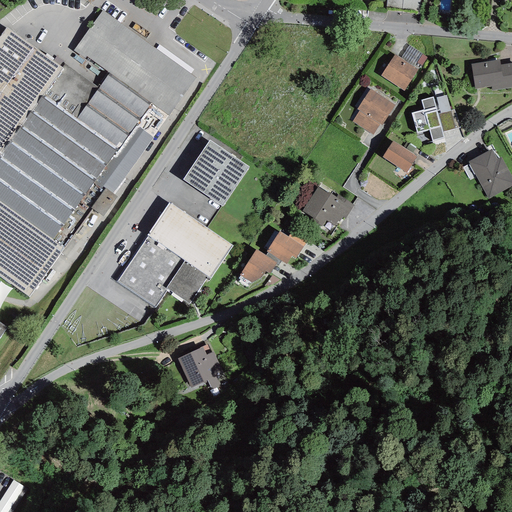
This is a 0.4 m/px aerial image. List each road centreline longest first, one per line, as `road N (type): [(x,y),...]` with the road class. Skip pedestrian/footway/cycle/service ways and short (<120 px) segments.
road 1 (residential): [(511,113),(297,279),(228,313),(72,365),(0,416)]
road 2 (residential): [(0,401),(257,17)]
road 3 (unclassified): [(511,38),(257,17)]
